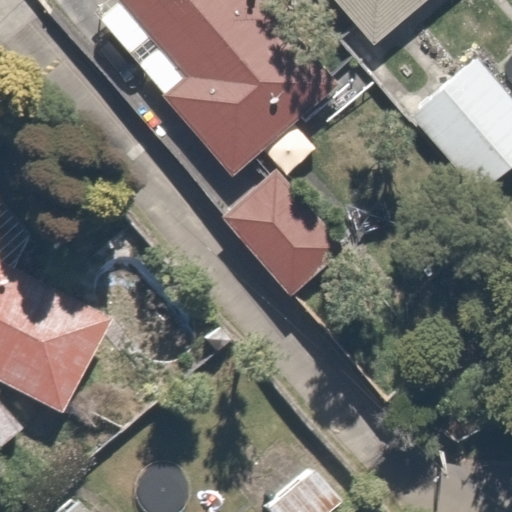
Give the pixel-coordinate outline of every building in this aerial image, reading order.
[(287,0),(111,0),(100,11),(261,186),(235,209),(314,295),(363,249),(279,157),(362,82),(287,0)] [(434,0),(346,0),(347,0),(326,18),(395,99),(441,60),(409,22),(434,0)] [(511,172),(511,82),(486,51),(427,101),(499,184),(511,172)] [(118,315),(7,260),(0,250),(0,378),(69,413),(118,315)] [(335,511),(351,499),(321,461),(263,507),(266,511),(335,511)]
